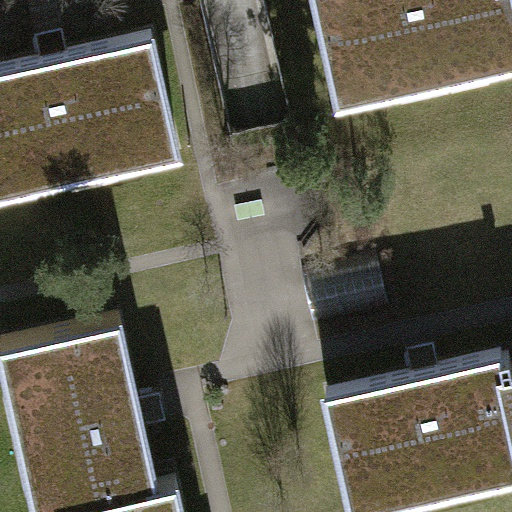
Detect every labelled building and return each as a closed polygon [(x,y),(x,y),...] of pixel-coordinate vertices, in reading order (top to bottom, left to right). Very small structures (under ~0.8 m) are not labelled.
[(511,0),(313,0),(332,88),(378,78),(374,63),(478,41),(481,56),(511,49),(511,0)] [(0,59),(0,186),(180,151),(156,28),(0,59)] [(0,331),(0,359),(32,508),(50,504),(150,482),(111,307),(0,331)] [(345,501),(511,463),(511,410),(500,358),(497,343),(318,383),(345,501)] [(511,355),(500,358),(511,410),(511,355)] [(177,511),(170,477),(150,482),(50,504),(51,511),(177,511)]
